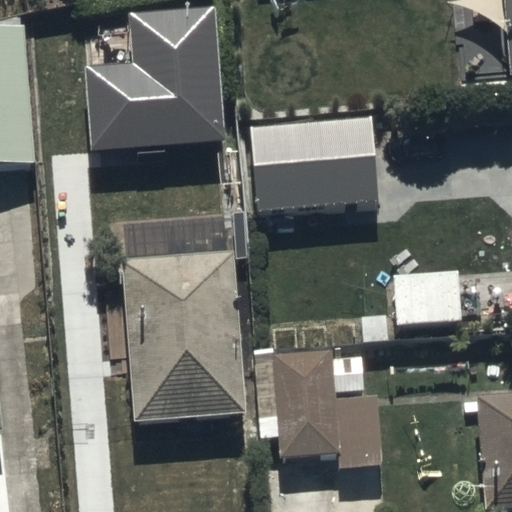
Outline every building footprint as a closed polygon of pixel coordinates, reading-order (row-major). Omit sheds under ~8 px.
[(511,0),(459,0),(464,67),(509,64),(510,81),(511,80),(511,0)] [(225,139),(214,8),(130,14),(134,63),(84,67),(91,150),(225,139)] [(24,30),(0,31),(0,167),(32,165),(24,30)] [(369,122),(249,129),(254,217),(375,209),(369,122)] [(238,147),(186,149),(188,193),(239,191),(238,147)] [(222,220),(121,226),(133,423),(242,416),(232,256),(225,257),(222,220)] [(458,275),(391,277),(391,283),(386,284),(386,309),(395,309),(396,327),(460,325),(458,275)] [(260,439),(278,437),(280,462),(338,456),(340,470),(381,466),(374,396),(336,400),(336,395),(366,393),(363,360),(333,362),(332,353),(252,360),(260,439)] [(511,394),(476,397),(484,511),(501,511),(511,511),(511,394)]
